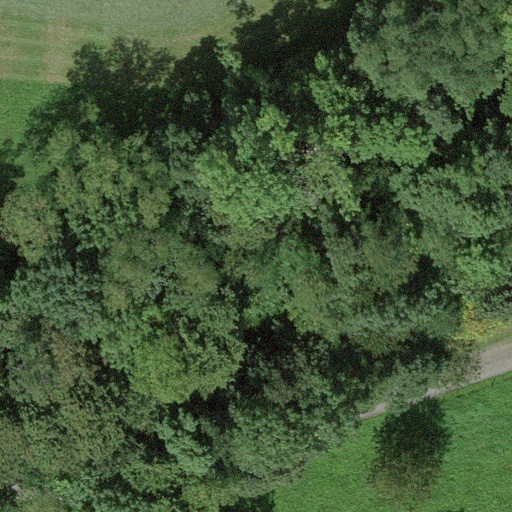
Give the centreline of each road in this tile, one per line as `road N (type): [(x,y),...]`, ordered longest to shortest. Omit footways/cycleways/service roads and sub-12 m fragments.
road 1 (track): [(511,32),(273,188),(82,299),(0,333)]
road 2 (unclassified): [(511,360),(0,509)]
